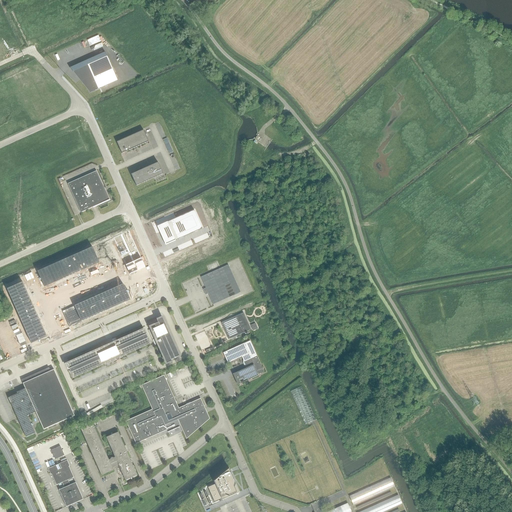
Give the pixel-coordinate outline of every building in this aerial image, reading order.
[(105,52),(70,68),(70,69),(71,69),(90,91),(89,92),(117,80),(105,52)] [(143,130),(116,142),(122,153),(148,142),(143,130)] [(151,165),(131,175),(136,186),(164,173),(161,169),(160,169),(160,168),(158,163),(153,165),(151,166),(151,165)] [(109,200),(96,171),(67,184),(80,213),(109,200)] [(192,207),(156,224),(164,242),(201,226),(192,207)] [(120,234),(113,237),(120,252),(129,272),(129,274),(145,267),(129,230),(120,234)] [(92,247),(37,271),(44,287),(56,282),(76,272),(95,264),(99,262),(92,247)] [(214,304),(242,292),(231,264),(202,276),(207,287),(204,288),(207,294),(209,293),(214,304)] [(127,284),(133,298),(155,288),(153,283),(136,290),(132,281),(127,284)] [(22,282),(7,289),(31,344),(47,337),(40,321),(32,303),(25,288),(22,282)] [(77,305),(74,307),(81,322),(98,314),(115,306),(130,300),(123,285),(100,295),(77,305)] [(81,322),(74,307),(65,310),(63,311),(65,316),(66,318),(70,327),(81,322)] [(241,314),(240,314),(221,323),(228,339),(250,330),(243,313),(241,314)] [(174,358),(179,356),(162,317),(156,320),(158,323),(155,325),(155,324),(150,327),(166,364),(172,361),(171,359),(174,358)] [(73,377),(116,358),(116,360),(118,359),(119,358),(119,357),(149,343),(147,338),(146,335),(143,330),(113,343),(114,345),(113,345),(113,344),(112,344),(111,344),(110,345),(110,346),(103,349),(102,348),(65,364),(68,370),(70,369),(73,377)] [(243,360),(246,368),(235,373),(234,373),(232,374),(237,385),(239,384),(240,386),(239,384),(258,376),(258,375),(264,372),(257,356),(250,341),(223,353),(227,363),(242,356),(244,359),(243,360)] [(35,433),(27,416),(35,412),(43,430),(74,416),(54,369),(50,371),(49,368),(21,380),(25,388),(16,392),(17,394),(8,398),(26,437),(35,433)] [(207,413),(200,398),(178,408),(164,375),(141,385),(152,409),(125,421),(136,444),(167,430),(168,432),(180,427),(186,439),(209,419),(207,413)] [(307,423),(317,419),(302,386),(292,390),(307,423)] [(109,460),(93,423),(90,425),(80,429),(101,476),(113,470),(112,467),(118,464),(125,481),(137,475),(118,432),(106,437),(114,457),(113,458),(113,457),(112,457),(111,457),(111,458),(110,458),(110,459),(109,460)] [(65,444),(61,446),(64,455),(69,453),(65,444)] [(64,455),(60,446),(51,450),(55,459),(64,455)] [(83,499),(75,482),(70,485),(68,480),(73,477),(69,466),(67,460),(48,469),(50,474),(51,474),(56,485),(62,482),(64,488),(62,488),(59,490),(66,507),(83,499)] [(215,484),(207,487),(213,500),(214,502),(221,499),(222,500),(239,492),(232,475),(229,468),(214,481),(215,484)] [(349,496),(351,501),(353,505),(394,487),(390,478),(349,496)] [(390,491),(355,507),(357,509),(391,494),(390,491)] [(359,511),(383,511),(402,504),(398,495),(359,511)] [(351,511),(347,503),(334,509),(327,511),(351,511)]
